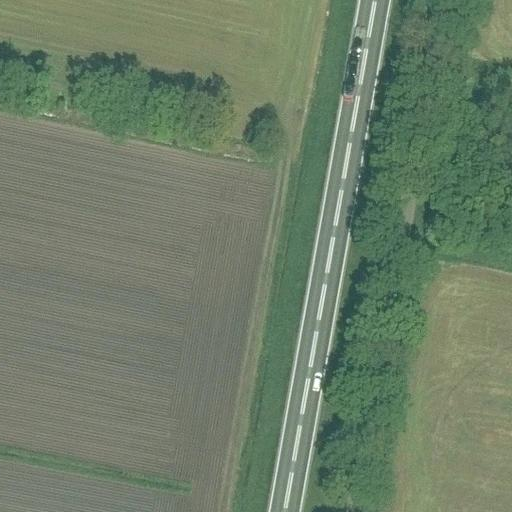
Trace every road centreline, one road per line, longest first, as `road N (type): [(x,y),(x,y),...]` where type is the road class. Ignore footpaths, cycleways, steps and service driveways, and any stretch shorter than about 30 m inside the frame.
road 1 (trunk): [(284,511),(375,0)]
road 2 (unclassified): [(351,511),(440,0)]
